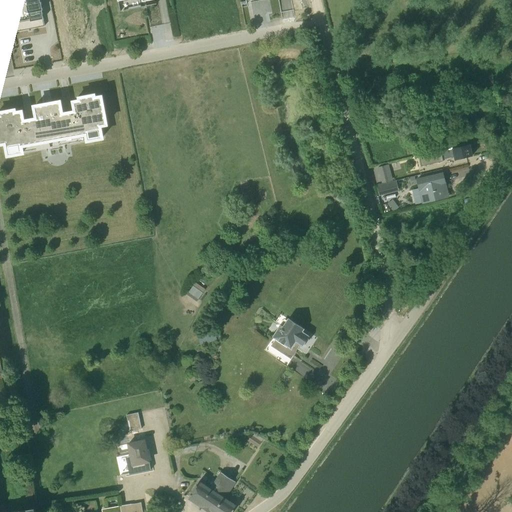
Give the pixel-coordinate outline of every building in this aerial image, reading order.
[(0,145),(4,145),(6,157),(24,154),(23,147),(84,135),(85,142),(104,139),(102,126),(106,126),(101,96),(94,97),(94,95),(79,97),(79,100),(73,101),(75,111),(62,113),(59,101),(34,106),(36,118),(23,120),(21,111),(15,112),(14,109),(0,112),(0,145)] [(454,160),(472,155),(469,144),(419,156),(419,157),(421,165),(421,166),(442,160),(442,159),(453,157),(454,160)] [(448,196),(444,182),(442,173),(417,179),(422,202),(448,196)] [(382,183),(385,180),(377,174),(374,179),(380,184),(382,183)] [(195,283),(189,292),(198,298),(205,289),(195,283)] [(304,328),(288,317),(286,320),(284,319),(272,336),(275,339),(271,345),(290,358),(299,344),(302,346),(303,344),(305,344),(308,340),(308,337),(309,335),(302,331),(304,328)] [(196,331),(200,344),(216,339),(212,326),(196,331)] [(126,415),(129,431),(141,429),(137,412),(126,415)] [(258,447),(264,438),(254,431),(248,440),(258,447)] [(130,473),(150,469),(148,461),(149,461),(147,453),(149,452),(148,449),(147,449),(144,439),(128,443),(130,453),(126,453),(130,473)] [(204,508),(226,476),(220,471),(214,480),(212,478),(209,478),(206,484),(199,480),(188,497),(204,508)] [(226,476),(204,508),(210,511),(231,511),(236,506),(225,498),(236,482),(226,476)] [(101,511),(142,511),(140,502),(101,509),(101,511)]
